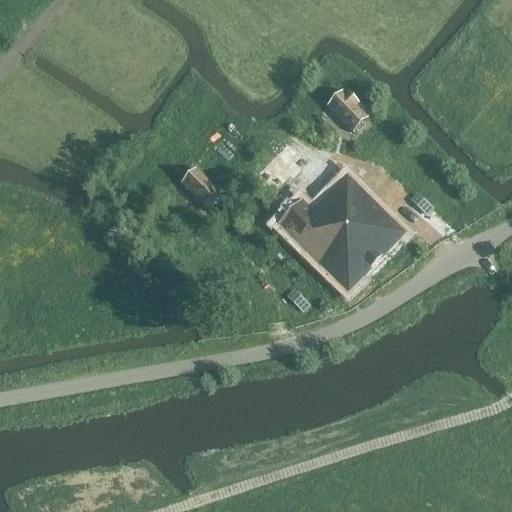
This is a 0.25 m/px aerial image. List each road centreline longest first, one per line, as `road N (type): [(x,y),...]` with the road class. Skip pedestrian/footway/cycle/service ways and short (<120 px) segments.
road 1 (tertiary): [(0,400),(277,351),(373,313),(478,249)]
road 2 (track): [(511,401),(171,511)]
